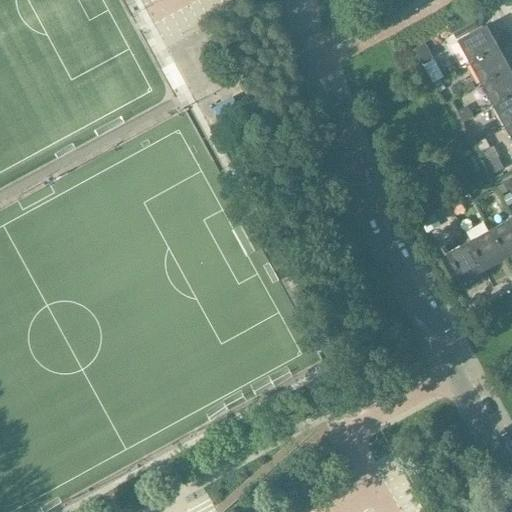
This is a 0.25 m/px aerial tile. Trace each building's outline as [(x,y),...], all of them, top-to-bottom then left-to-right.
[(200,0),(186,0),(152,16),(163,42),(210,21),(200,0)] [(479,28),(474,19),(452,30),(457,40),(479,28)] [(498,47),(486,25),(458,40),(470,63),(498,47)] [(424,43),(413,49),(421,63),(432,57),(424,43)] [(510,69),(498,47),(470,63),(482,85),(510,69)] [(511,95),(511,72),(510,69),(482,85),(494,106),(511,95)] [(440,79),(434,82),(438,92),(445,89),(440,79)] [(511,95),(494,106),(506,128),(511,124),(511,95)] [(468,105),(457,112),(463,123),(474,116),(468,105)] [(485,139),(476,143),(481,153),(483,152),(490,148),(485,139)] [(490,148),(483,152),(488,162),(497,157),(498,156),(493,146),(490,148)] [(497,157),(488,162),(494,173),(503,168),(497,157)] [(511,183),(510,180),(497,187),(501,195),(511,188),(511,183)] [(511,197),(510,193),(503,197),(507,206),(511,203),(511,197)] [(459,200),(450,204),(456,216),(465,211),(459,200)] [(434,215),(420,222),(426,232),(439,225),(434,215)] [(511,219),(511,218),(489,230),(504,259),(511,254),(511,219)] [(489,230),(468,242),(484,270),(504,259),(489,230)] [(447,253),(462,282),(484,270),(468,242),(447,253)] [(420,511),(401,477),(383,487),(396,511),(420,511)] [(375,511),(371,502),(351,511),(375,511)]
